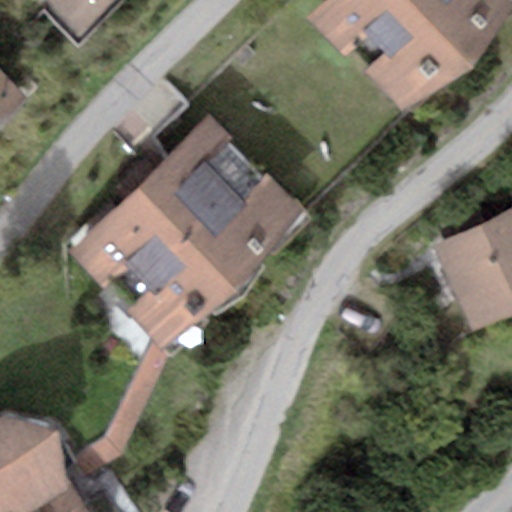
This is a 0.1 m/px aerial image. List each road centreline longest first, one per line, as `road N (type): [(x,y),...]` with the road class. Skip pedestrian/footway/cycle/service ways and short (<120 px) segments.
road 1 (residential): [(211,511),(310,291),(511,103)]
road 2 (residential): [(235,0),(0,247)]
